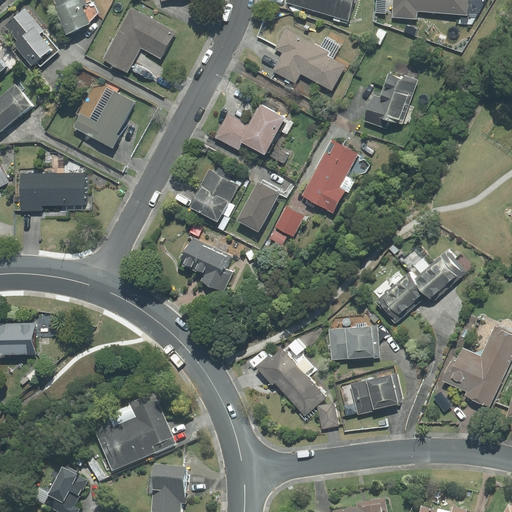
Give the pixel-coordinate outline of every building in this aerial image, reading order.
[(95,2),(94,0),(62,0),(64,3),(62,5),(77,32),(101,21),(99,18),(106,11),(99,0),(95,2)] [(286,0),(285,4),(348,23),(354,0),(286,0)] [(392,0),(391,19),(417,21),(417,13),(466,17),(467,21),(475,22),(487,0),(392,0)] [(48,31),(51,29),(31,7),(9,24),(23,40),(21,43),(41,65),(63,46),(48,31)] [(167,58),(181,31),(134,7),(108,58),(133,71),(146,48),(167,58)] [(380,25),(377,37),(388,40),(391,28),(380,25)] [(301,76),(333,92),(346,67),(328,57),(330,53),(285,30),(273,51),(281,56),(272,73),(295,86),(301,76)] [(0,78),(16,66),(0,48),(0,78)] [(402,129),(410,105),(419,81),(403,76),(403,78),(388,73),(379,98),(373,96),(363,123),(387,131),(389,124),(402,129)] [(40,105),(21,82),(0,100),(0,124),(7,133),(40,105)] [(125,133),(141,101),(120,90),(104,120),(87,112),(79,126),(122,147),(128,136),(125,133)] [(239,153),(242,146),(265,158),(286,119),(259,105),(249,125),(228,115),(214,139),(239,153)] [(347,177),(358,154),(332,140),(301,197),(333,215),(346,192),(349,193),(354,182),(347,177)] [(0,188),(14,181),(0,153),(0,193),(1,193),(0,191),(0,188)] [(231,204),(241,185),(209,169),(189,208),(218,223),(229,203),(231,204)] [(47,210),(47,205),(90,204),(90,172),(24,173),(25,210),(47,210)] [(280,196),(256,183),(236,223),(259,235),(280,196)] [(294,239),(306,218),(285,207),(268,240),(283,248),(289,236),(294,239)] [(230,264),(233,256),(193,238),(180,266),(203,277),(200,282),(224,294),(237,267),(230,264)] [(408,276),(374,303),(391,325),(425,297),(430,303),(466,274),(450,254),(414,283),(408,276)] [(40,321),(0,322),(0,325),(3,336),(0,353),(41,353),(44,334),(40,321)] [(491,407),(511,360),(511,333),(494,326),(481,356),(457,345),(441,380),(466,392),(464,395),(491,407)] [(372,327),(329,329),(330,361),(373,359),(372,327)] [(267,354),(255,365),(302,417),(325,396),(307,376),(314,370),(299,353),(304,348),(295,339),(283,350),(281,349),(271,358),(267,354)] [(392,374),(350,384),(358,415),(400,405),(392,374)] [(439,384),(430,389),(441,407),(450,402),(439,384)] [(180,444),(159,393),(135,403),(140,417),(120,425),(119,426),(116,420),(99,427),(117,470),(180,444)] [(334,403),(318,406),(322,430),(338,427),(334,403)] [(366,417),(347,417),(347,430),(366,430),(366,417)] [(62,499),(57,509),(62,511),(82,511),(85,507),(73,501),(77,493),(84,496),(87,490),(81,487),(87,474),(68,464),(53,494),(62,499)] [(190,504),(194,467),(164,464),(161,490),(158,490),(156,511),(184,511),(186,504),(190,504)] [(350,511),(388,511),(386,502),(357,507),(358,511),(350,511)]
